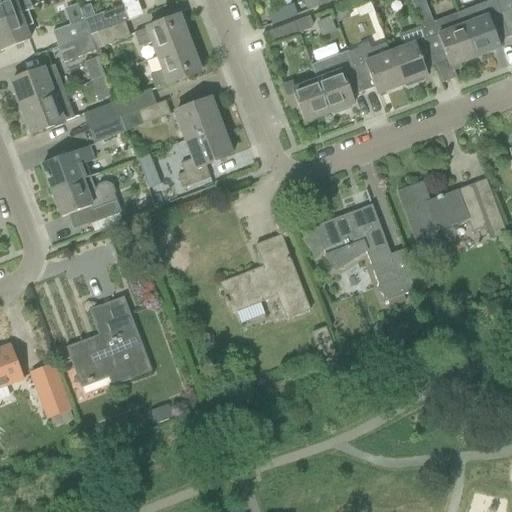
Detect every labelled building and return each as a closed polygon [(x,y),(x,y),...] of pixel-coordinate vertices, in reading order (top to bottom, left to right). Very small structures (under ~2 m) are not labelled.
[(27,0),(0,0),(0,22),(27,12),(31,11),(27,0)] [(138,2),(143,0),(119,0),(122,7),(84,21),(90,37),(124,24),(124,23),(143,16),(138,2)] [(422,0),(409,0),(420,28),(422,28),(436,66),(446,62),(449,68),(475,59),(458,14),(432,24),(422,0)] [(494,1),(493,0),(485,0),(487,3),(458,14),(475,59),(499,49),(497,43),(509,38),(500,13),(499,14),(494,1)] [(343,5),(331,9),(337,23),(348,19),(343,5)] [(292,6),(280,10),(284,21),(296,16),(292,6)] [(511,8),(500,13),(509,38),(511,37),(511,8)] [(280,10),(267,15),(271,26),(284,21),(280,10)] [(24,29),(32,26),(27,12),(0,22),(0,52),(29,42),(24,29)] [(187,25),(186,20),(182,17),(179,19),(178,18),(133,35),(139,50),(150,46),(154,59),(189,46),(183,31),(187,29),(187,25)] [(311,31),(311,26),(308,18),(294,23),(298,35),(311,31)] [(57,49),(90,37),(84,21),(51,33),(57,49)] [(273,45),(298,35),(294,23),(269,33),(273,45)] [(124,24),(96,34),(102,48),(129,37),(124,24)] [(402,48),(389,53),(401,86),(402,86),(402,87),(406,89),(415,85),(417,81),(417,80),(426,77),(424,70),(436,66),(422,28),(420,28),(415,30),(398,37),(402,48)] [(94,51),(95,51),(90,37),(57,49),(62,65),(95,53),(94,51)] [(198,60),(195,61),(189,46),(154,59),(160,73),(149,77),(154,91),(199,74),(199,73),(203,72),(203,67),(202,62),(198,60)] [(401,86),(389,53),(387,48),(370,55),(365,49),(348,55),(362,94),(373,89),(376,96),(401,86)] [(351,98),(362,94),(348,55),(311,69),(316,81),(328,114),(329,114),(333,116),(342,113),(344,108),(353,104),(351,98)] [(29,76),(10,83),(20,109),(63,92),(53,67),(44,70),(29,76)] [(303,123),(328,114),(316,81),(294,90),(291,84),(281,88),(290,110),(297,107),(303,123)] [(150,91),(122,101),(127,116),(137,113),(155,106),(150,91)] [(30,136),(73,120),(63,92),(20,109),(30,136)] [(183,143),(220,129),(209,100),(172,114),(183,143)] [(155,106),(137,113),(142,126),(170,116),(166,102),(155,106)] [(87,131),(120,119),(115,104),(82,115),(87,131)] [(124,130),(124,129),(120,119),(87,131),(92,146),(125,134),(124,130)] [(205,167),(231,157),(220,129),(183,143),(190,162),(180,165),(183,174),(177,177),(182,190),(210,180),(205,167)] [(84,165),(94,162),(89,148),(42,166),(52,193),(89,179),(84,165)] [(149,170),(151,164),(149,158),(139,162),(143,172),(149,170)] [(97,186),(93,192),(89,179),(52,193),(62,219),(85,210),(91,225),(119,215),(113,200),(115,195),(111,187),(104,184),(97,186)] [(470,187),(429,202),(422,183),(396,193),(418,253),(440,245),(436,233),(467,222),(472,233),(484,229),(489,241),(506,235),(500,220),(499,220),(500,222),(485,227),(470,187)] [(404,251),(390,256),(371,207),(370,207),(372,213),(359,218),(357,212),(314,228),(325,258),(335,272),(365,253),(384,303),(419,290),(404,251)] [(263,268),(220,285),(227,304),(232,316),(236,314),(240,325),(264,316),(260,305),(276,299),(285,322),(309,312),(288,256),(280,237),(255,247),(263,268)] [(151,373),(130,317),(123,298),(88,311),(98,337),(65,349),(81,390),(108,380),(111,388),(151,373)] [(335,361),(335,358),(325,329),(311,333),(321,365),(335,361)] [(0,391),(21,384),(15,367),(8,349),(0,351),(0,391)] [(53,366),(27,376),(45,421),(49,420),(69,412),(71,411),(53,366)] [(162,408),(149,413),(154,426),(167,421),(162,408)]
